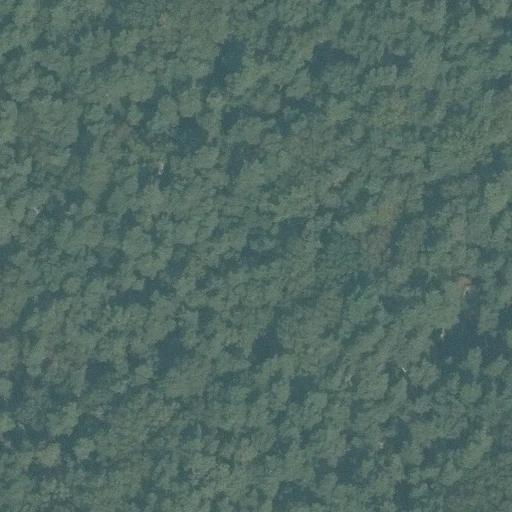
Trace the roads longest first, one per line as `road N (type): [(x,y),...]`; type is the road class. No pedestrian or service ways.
road 1 (track): [(80,511),(511,146)]
road 2 (track): [(0,326),(157,446)]
